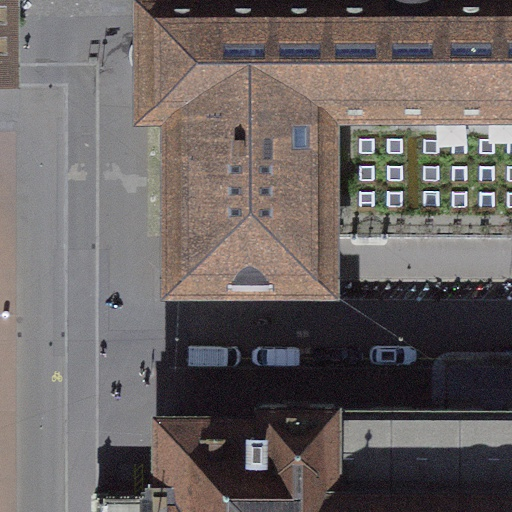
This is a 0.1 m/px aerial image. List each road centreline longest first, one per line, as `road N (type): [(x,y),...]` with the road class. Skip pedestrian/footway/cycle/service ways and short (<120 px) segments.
road 1 (residential): [(511,325),(42,325)]
road 2 (residential): [(42,325),(41,108)]
road 3 (residential): [(43,511),(42,325)]
